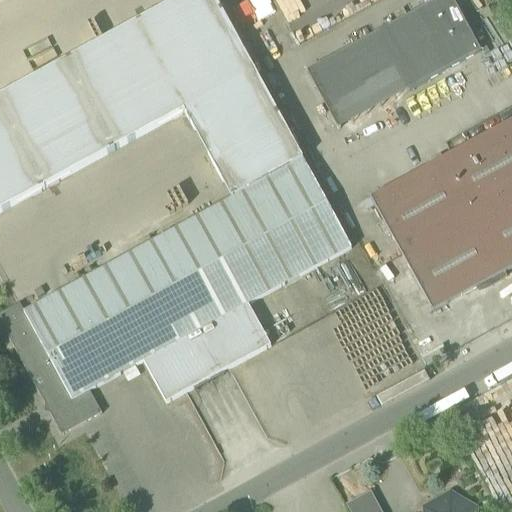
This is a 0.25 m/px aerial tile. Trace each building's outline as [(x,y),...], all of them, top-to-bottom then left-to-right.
[(182,0),(0,99),(0,214),(184,114),(232,202),(304,163),(214,0),(182,0)] [(481,54),(451,0),(443,0),(307,74),(339,131),(481,54)] [(511,123),(443,161),(440,157),(425,165),(427,169),(371,200),(433,314),(490,283),(492,287),(507,279),(505,275),(511,270),(511,123)] [(304,163),(232,202),(25,315),(73,403),(90,394),(144,364),(248,307),(351,251),(304,163)] [(102,416),(90,394),(73,403),(25,315),(20,306),(0,316),(0,323),(62,437),(102,416)] [(166,406),(220,377),(271,349),(248,307),(144,364),(166,406)] [(351,504),(354,511),(384,511),(377,493),(351,504)] [(475,511),(451,497),(425,511),(475,511)]
